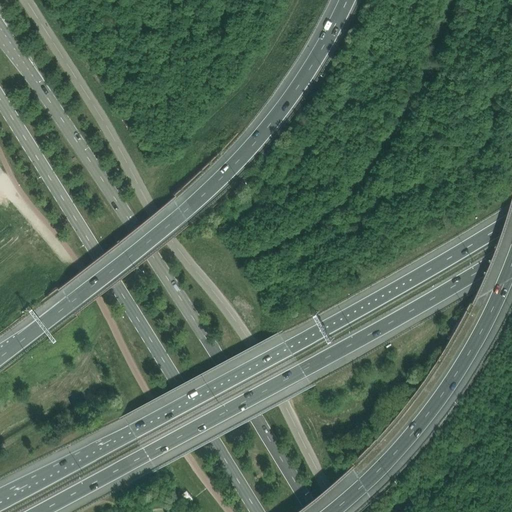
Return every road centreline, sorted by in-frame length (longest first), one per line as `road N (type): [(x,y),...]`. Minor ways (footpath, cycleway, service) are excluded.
road 1 (unclassified): [(341,511),(251,342),(182,253),(27,0)]
road 2 (motorway): [(511,219),(369,306),(0,497)]
road 3 (primary): [(312,511),(0,26)]
road 4 (motorway): [(40,511),(511,249)]
road 5 (motorway): [(345,0),(289,99),(243,156),(0,356)]
road 6 (primary): [(0,101),(256,511)]
road 7 (motorway): [(330,511),(434,405),(511,260)]
road 8 (unclassified): [(78,271),(0,179)]
